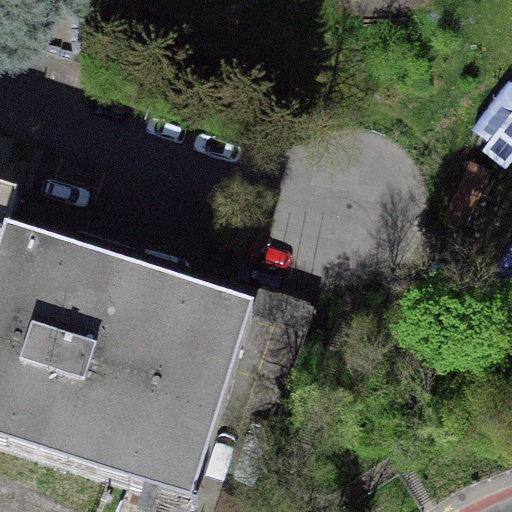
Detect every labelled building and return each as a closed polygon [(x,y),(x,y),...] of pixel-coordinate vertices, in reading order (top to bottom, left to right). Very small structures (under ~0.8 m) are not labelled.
[(0,254),(5,239),(17,201),(0,196),(0,254)] [(215,308),(7,241),(7,239),(5,239),(0,254),(0,451),(191,511),(192,511),(253,320),(215,308)] [(407,286),(391,286),(391,340),(424,340),(424,285),(407,286)] [(187,511),(126,492),(119,511),(187,511)] [(236,500),(222,495),(216,511),(248,511),(251,505),(236,500)]
